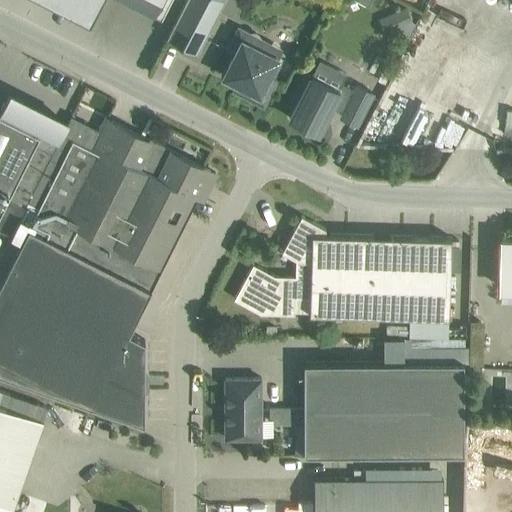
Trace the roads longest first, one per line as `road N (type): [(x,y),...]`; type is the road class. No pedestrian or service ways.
road 1 (unclassified): [(185,511),(185,307),(260,151)]
road 2 (unclassified): [(0,19),(260,151)]
road 3 (unclassified): [(260,151),(352,196),(511,200)]
